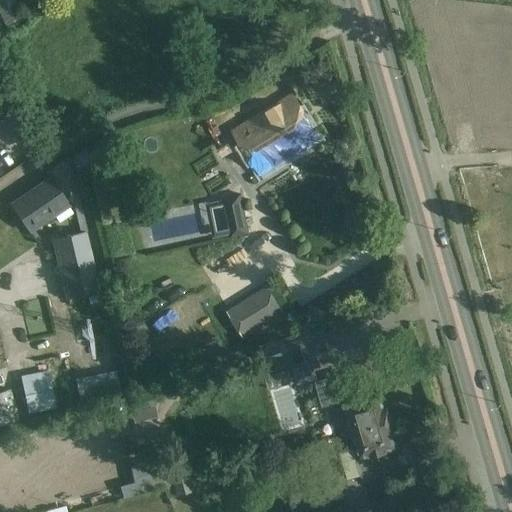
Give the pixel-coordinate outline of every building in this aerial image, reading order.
[(21,18),(13,0),(0,0),(0,12),(5,25),(21,18)] [(293,96),(234,131),(260,174),(318,138),(293,96)] [(11,206),(28,233),(68,206),(51,179),(11,206)] [(251,231),(243,193),(223,197),(232,235),(251,231)] [(215,208),(199,213),(210,248),(226,243),(215,208)] [(71,256),(58,259),(68,299),(99,291),(86,234),(67,238),(71,256)] [(12,271),(18,282),(34,273),(28,262),(12,271)] [(200,360),(167,367),(171,383),(203,374),(200,360)] [(307,362),(297,365),(301,379),(311,376),(307,362)] [(47,396),(52,395),(48,373),(21,378),(28,413),(49,409),(47,396)] [(345,435),(390,422),(382,395),(372,398),(372,397),(358,401),(350,373),(317,382),(324,406),(337,403),(339,410),(346,408),(348,416),(340,418),(345,435)] [(132,412),(155,406),(159,404),(155,391),(127,398),(131,412),(132,412)] [(390,422),(345,435),(349,450),(357,448),(360,458),(358,459),(363,475),(365,480),(380,476),(374,456),(388,452),(388,451),(397,448),(390,422)] [(157,460),(155,461),(135,466),(143,493),(164,487),(161,475),(157,460)] [(170,472),(174,484),(177,496),(193,491),(194,491),(191,479),(187,467),(170,472)] [(177,496),(174,484),(164,487),(168,499),(177,496)]
